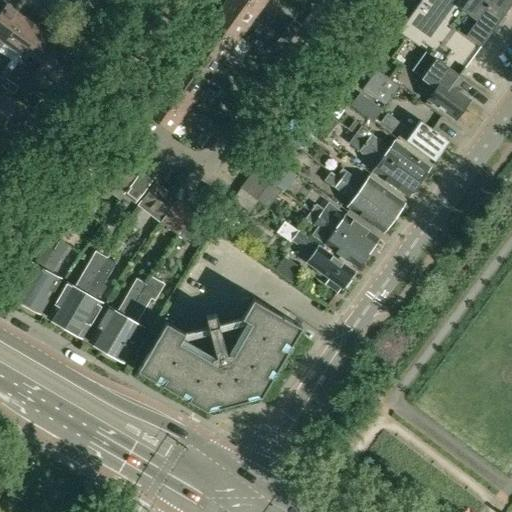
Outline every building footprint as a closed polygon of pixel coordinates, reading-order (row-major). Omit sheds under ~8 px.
[(249,0),(225,0),(221,6),(248,26),(260,35),(267,25),(269,27),(275,19),(273,17),(272,17),(249,0)] [(249,0),(272,17),(273,17),(275,19),(280,11),(277,9),(266,1),(266,0),(249,0)] [(511,0),(421,0),(400,31),(427,50),(457,72),(460,74),(460,73),(511,1),(511,0)] [(0,48),(1,49),(1,48),(5,43),(25,15),(7,2),(0,11),(0,48)] [(221,6),(208,24),(246,52),(252,44),(240,36),(248,26),(221,6)] [(371,11),(361,25),(375,36),(386,21),(371,11)] [(1,49),(0,49),(0,51),(10,59),(6,65),(13,70),(17,64),(23,56),(43,29),(25,15),(5,43),(1,48),(1,49)] [(293,19),(287,28),(288,29),(293,33),(294,34),(301,25),(300,24),(293,19)] [(208,24),(196,42),(222,61),(229,50),(241,59),(246,52),(208,24)] [(23,56),(17,64),(28,72),(26,75),(32,79),(40,68),(60,41),(43,29),(23,56)] [(40,68),(58,81),(55,85),(62,90),(81,63),(75,58),(78,54),(60,41),(40,68)] [(196,42),(183,59),(221,86),(227,79),(215,71),(222,61),(196,42)] [(455,118),(470,98),(458,89),(460,87),(457,85),(464,76),(460,73),(460,74),(457,72),(427,50),(413,69),(437,87),(429,98),(433,102),(432,104),(440,109),(441,107),(455,118)] [(183,59),(170,76),(197,96),(204,85),(216,94),(221,86),(183,59)] [(363,89),(385,105),(399,85),(377,69),(363,89)] [(170,76),(157,94),(196,122),(201,114),(189,106),(197,96),(170,76)] [(7,78),(2,86),(13,94),(19,86),(7,78)] [(308,99),(330,116),(343,99),(321,82),(308,99)] [(350,105),(373,121),(382,109),(359,92),(350,105)] [(0,95),(0,117),(16,130),(24,135),(37,118),(29,112),(2,93),(0,95)] [(157,94),(145,112),(171,131),(179,121),(190,129),(196,122),(157,94)] [(39,101),(34,109),(44,116),(49,108),(50,107),(40,100),(39,101)] [(306,100),(301,107),(293,117),(312,131),(325,114),(306,100)] [(435,159),(449,140),(420,119),(412,129),(387,111),(381,120),(435,159)] [(0,144),(3,147),(16,130),(0,117),(0,144)] [(300,147),(312,131),(293,117),(281,133),(300,147)] [(361,126),(356,134),(419,181),(430,166),(394,141),(390,147),(361,126)] [(211,133),(201,147),(203,149),(212,148),(219,139),(218,138),(211,133)] [(292,143),(280,134),(279,136),(267,152),(278,160),(292,143)] [(419,181),(356,134),(350,142),(379,163),(374,169),(409,195),(419,181)] [(267,152),(255,169),(271,181),(276,184),(288,168),(278,160),(267,152)] [(121,159),(105,180),(123,193),(139,171),(121,159)] [(343,167),(338,174),(394,215),(405,201),(370,176),(365,183),(343,167)] [(257,199),(271,181),(255,169),(241,187),(257,199)] [(394,215),(338,174),(332,170),(325,179),(353,199),(348,205),(383,230),(394,215)] [(137,202),(152,181),(140,172),(125,193),(137,202)] [(164,215),(170,206),(176,198),(155,182),(142,199),(164,215)] [(177,199),(161,221),(179,233),(194,211),(177,199)] [(317,202),(312,210),(368,251),(379,237),(329,201),(324,207),(317,202)] [(236,235),(246,220),(230,209),(220,223),(236,235)] [(312,210),(306,218),(308,220),(317,226),(322,229),(317,236),(325,242),(357,266),(368,251),(312,210)] [(182,228),(191,234),(203,242),(214,224),(194,211),(182,228)] [(289,241),(291,238),(313,254),(307,261),(329,277),(325,283),(337,292),(342,286),(343,287),(354,270),(294,227),(284,221),(276,232),(289,241)] [(19,300),(22,302),(59,240),(50,234),(44,245),(34,262),(25,257),(9,285),(5,292),(19,300)] [(40,312),(44,305),(60,278),(51,273),(62,255),(68,245),(59,240),(22,302),(40,312)] [(47,316),(64,326),(99,266),(105,257),(96,252),(90,262),(75,287),(66,282),(51,309),(47,316)] [(82,337),(86,330),(102,303),(93,298),(95,294),(99,296),(105,286),(101,284),(114,262),(105,257),(99,266),(64,326),(82,337)] [(124,361),(128,354),(143,328),(135,323),(150,299),(154,301),(162,287),(165,283),(151,275),(148,279),(145,284),(106,351),(124,361)] [(88,341),(106,351),(145,284),(136,279),(116,312),(108,307),(92,334),(88,341)] [(166,320),(138,368),(207,408),(262,394),(302,325),(253,297),(241,318),(219,324),(216,312),(206,315),(209,326),(187,332),(166,320)] [(82,497),(85,499),(82,505),(88,508),(94,498),(104,504),(111,493),(91,482),(84,493),(82,497)]
